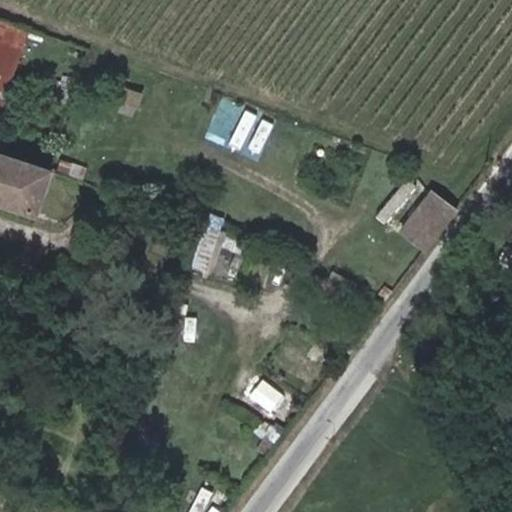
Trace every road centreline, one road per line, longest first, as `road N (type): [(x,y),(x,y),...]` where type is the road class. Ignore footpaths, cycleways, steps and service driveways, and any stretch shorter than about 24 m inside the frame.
road 1 (unclassified): [(266,511),(511,176)]
road 2 (unknown): [(393,339),(503,511)]
